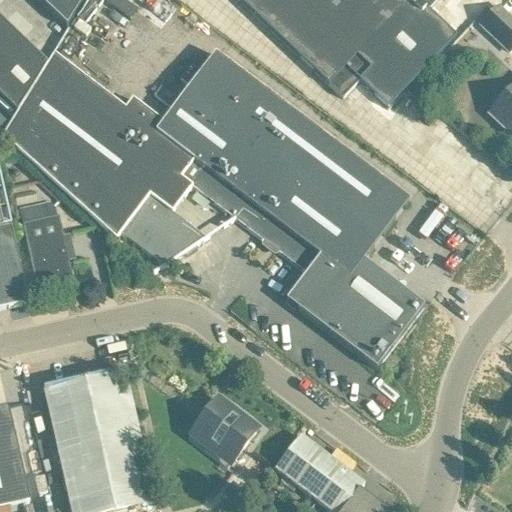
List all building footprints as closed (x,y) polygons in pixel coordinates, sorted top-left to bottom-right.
[(35,0),(66,29),(83,0),(35,0)] [(236,0),(343,100),(359,83),(387,109),(455,39),(427,12),(437,0),(236,0)] [(511,21),(499,10),(481,28),(510,56),(511,54),(511,21)] [(0,100),(17,117),(47,68),(0,22),(0,100)] [(460,37),(441,57),(449,65),(468,45),(460,37)] [(363,263),(409,204),(393,191),(215,57),(201,75),(191,68),(181,83),(190,89),(180,101),(160,88),(153,98),(173,111),(163,124),(132,101),(125,111),(54,56),(47,68),(17,117),(16,117),(12,113),(0,131),(0,143),(101,236),(100,229),(116,243),(121,237),(163,269),(161,270),(161,271),(210,239),(209,238),(205,240),(172,215),(192,189),(306,276),(286,304),(376,372),(424,309),(363,263)] [(511,90),(489,116),(511,137),(511,90)] [(0,182),(0,311),(27,305),(0,182)] [(23,226),(39,295),(73,288),(58,218),(23,226)] [(44,392),(49,411),(71,511),(128,511),(134,511),(154,506),(123,374),(44,392)] [(188,438),(230,471),(261,432),(217,399),(188,438)] [(0,510),(29,504),(12,429),(8,409),(0,410),(0,510)] [(364,487),(300,438),(275,472),(327,511),(344,511),(359,493),(364,487)] [(234,488),(225,499),(238,509),(248,497),(234,488)] [(384,511),(359,493),(344,511),(384,511)] [(279,505),(280,500),(274,494),(266,495),(262,501),(264,507),(267,510),(274,511),(279,505)]
